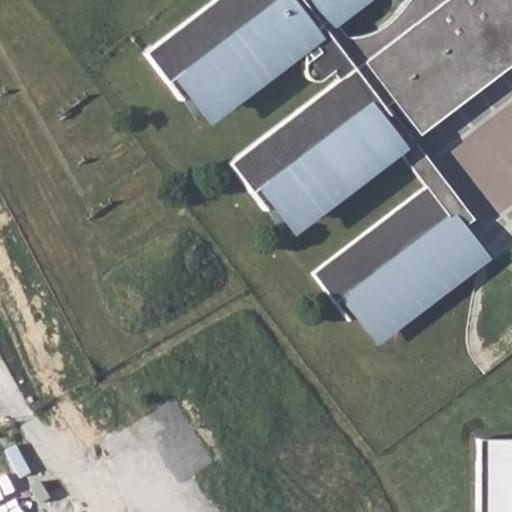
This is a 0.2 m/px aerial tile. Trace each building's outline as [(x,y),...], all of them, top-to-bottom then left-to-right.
[(225,162),(248,192),(261,210),(272,202),(284,217),(285,217),(289,222),(391,145),(369,116),(384,105),(389,102),(410,130),(413,128),(447,103),(474,83),(453,54),(511,9),(511,3),(509,0),(209,0),(141,51),(177,100),(188,92),(200,108),(200,107),(205,112),(302,38),(308,45),(301,52),(300,54),(301,69),(305,78),(313,81),(319,79),(328,72),(334,80),(225,162)] [(511,0),(509,0),(511,3),(511,9),(453,54),(474,83),(511,52),(511,0)] [(424,185),(458,229),(473,218),(384,105),(369,116),(391,145),(424,185)] [(458,229),(424,185),(309,272),(332,303),(342,295),(367,327),(368,327),(372,332),(476,256),(471,249),(472,248),(458,229)] [(476,511),(511,511),(511,444),(477,444),(476,511)]
